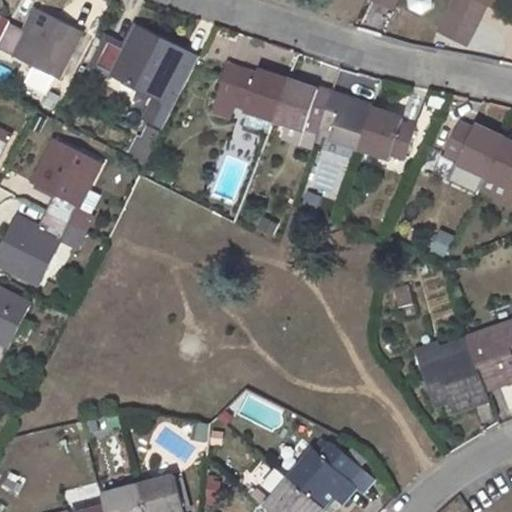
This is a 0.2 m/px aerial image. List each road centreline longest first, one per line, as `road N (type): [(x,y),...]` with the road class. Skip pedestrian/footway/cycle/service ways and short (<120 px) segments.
road 1 (residential): [(225,0),(354,43),(511,81)]
road 2 (residential): [(511,436),(441,474),(406,511)]
